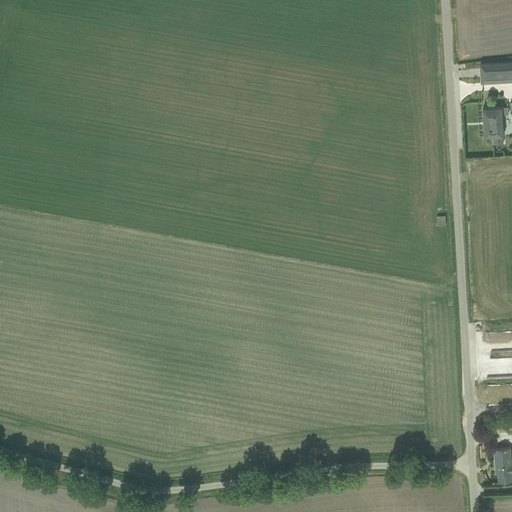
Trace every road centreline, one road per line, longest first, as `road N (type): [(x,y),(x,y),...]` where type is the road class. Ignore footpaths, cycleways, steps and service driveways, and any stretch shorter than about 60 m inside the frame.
road 1 (unclassified): [(0,445),(156,486),(346,461),(472,456)]
road 2 (unclassified): [(447,0),(472,456)]
